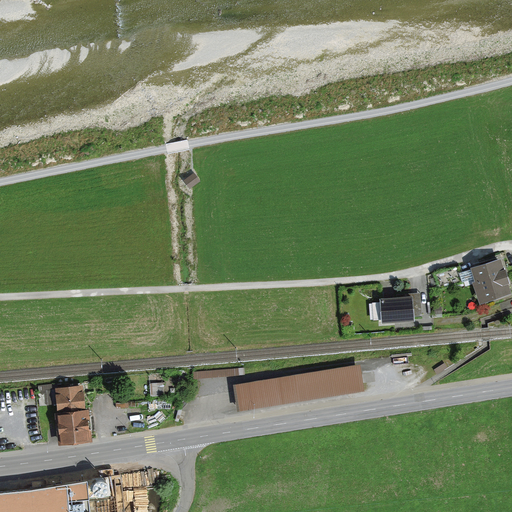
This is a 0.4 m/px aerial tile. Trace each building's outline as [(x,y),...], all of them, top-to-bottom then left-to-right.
[(510,294),(500,259),(472,267),(482,302),(510,294)] [(417,297),(375,301),(377,323),(419,320),(417,297)] [(236,377),(241,404),(362,386),(358,359),(236,377)] [(83,386),(57,389),(59,408),(86,405),(83,386)] [(89,438),(86,413),(60,416),(63,441),(89,438)] [(0,511),(87,511),(85,486),(0,495),(0,511)]
